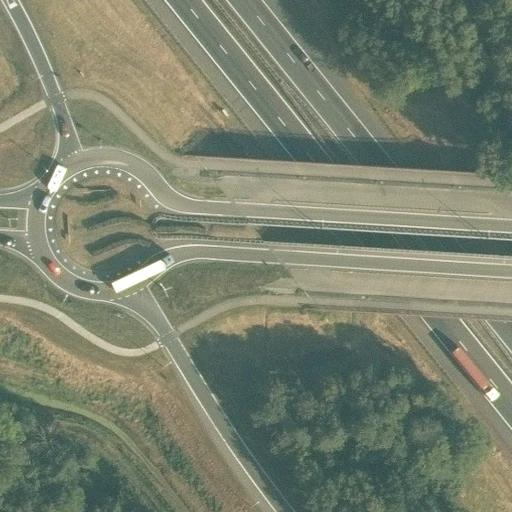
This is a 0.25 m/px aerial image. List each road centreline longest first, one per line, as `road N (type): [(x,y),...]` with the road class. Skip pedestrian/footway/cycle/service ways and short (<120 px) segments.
road 1 (motorway): [(170,0),(511,412)]
road 2 (primary): [(511,228),(181,206),(123,161),(70,165)]
road 3 (motorway): [(511,324),(251,0)]
road 4 (primary): [(123,294),(168,261),(199,253),(511,272)]
road 5 (motorway): [(123,294),(157,321),(279,511)]
road 6 (motorway): [(11,0),(56,99),(70,165)]
